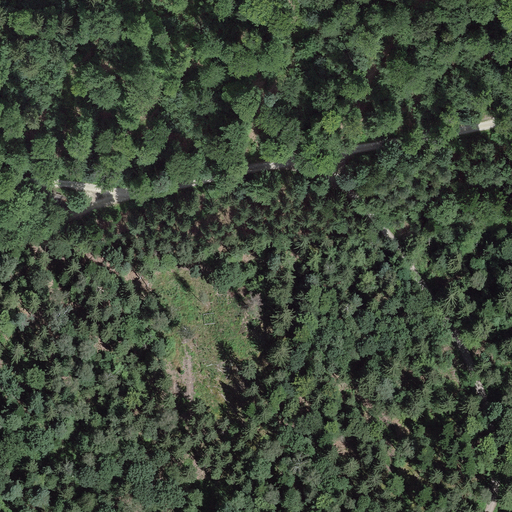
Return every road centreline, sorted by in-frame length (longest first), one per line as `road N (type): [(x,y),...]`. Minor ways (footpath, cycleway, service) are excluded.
road 1 (track): [(0,180),(161,194),(284,160),(511,119)]
road 2 (track): [(284,160),(323,175),(365,206),(455,336),(490,434),(494,484),(484,511)]
road 3 (track): [(0,254),(131,195)]
